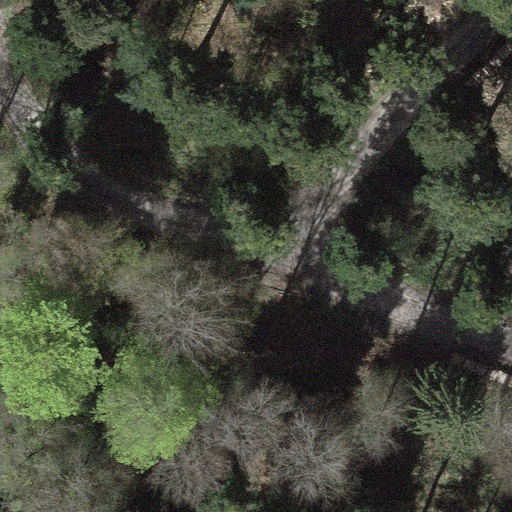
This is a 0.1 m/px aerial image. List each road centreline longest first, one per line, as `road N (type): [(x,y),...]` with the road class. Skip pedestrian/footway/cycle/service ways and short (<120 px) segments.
road 1 (track): [(0,37),(225,245),(511,8)]
road 2 (track): [(511,404),(225,245)]
